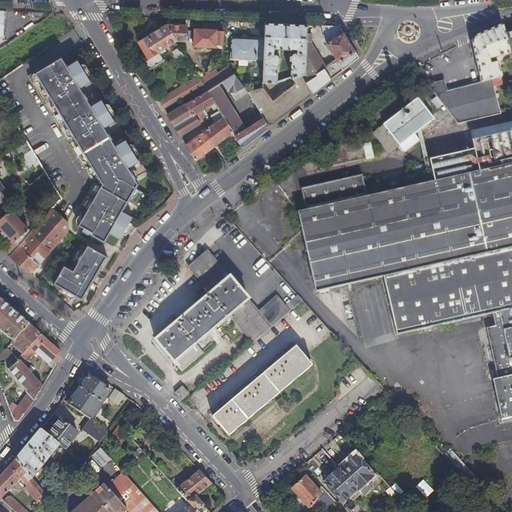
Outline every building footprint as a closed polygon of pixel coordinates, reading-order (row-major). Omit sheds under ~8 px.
[(280,79),(280,63),(283,61),(283,52),(281,51),(279,50),(276,50),(276,46),(297,48),(297,50),(295,50),(293,51),(292,52),(291,59),(294,61),(294,76),(301,74),(304,73),(305,72),(306,34),(307,25),(288,24),(264,23),(264,38),(264,61),(264,82),(264,87),(269,80),(280,79)] [(165,50),(163,47),(175,39),(166,24),(138,41),(146,56),(142,59),(148,69),(163,60),(159,53),(165,50)] [(166,24),(175,39),(186,39),(186,25),(166,24)] [(342,69),(358,57),(346,38),(339,26),(320,25),(324,40),(335,59),(342,69)] [(487,60),(500,57),(508,56),(504,35),(501,25),(487,31),(472,38),(472,39),(470,42),(471,45),(479,83),(490,81),(500,79),(496,63),(488,65),(487,60)] [(195,29),(194,45),(223,47),(224,32),(216,31),(216,29),(195,29)] [(309,40),(309,34),(306,34),(305,72),(304,73),(301,74),(305,82),(316,75),(315,73),(325,67),(324,65),(309,40)] [(264,61),(264,38),(231,38),(230,61),(239,61),(239,65),(248,66),(248,61),(264,61)] [(130,40),(127,39),(123,42),(128,50),(132,48),(133,44),(130,40)] [(90,81),(77,60),(67,66),(61,54),(35,71),(106,182),(80,223),(78,226),(84,230),(82,232),(88,235),(104,244),(110,235),(120,241),(133,220),(134,221),(148,198),(137,191),(138,183),(136,178),(147,172),(139,160),(138,160),(126,140),(127,139),(115,120),(114,120),(101,100),(102,99),(91,80),(90,81)] [(327,80),(342,69),(335,59),(324,65),(325,67),(315,73),(316,75),(305,82),(310,91),(311,92),(327,80)] [(208,72),(215,84),(233,74),(228,66),(217,72),(215,68),(208,72)] [(78,221),(80,223),(106,182),(35,71),(29,75),(97,181),(76,215),(78,221)] [(241,88),(233,74),(215,84),(212,86),(206,89),(214,103),(216,107),(219,112),(222,116),(232,132),(241,147),(255,136),(268,125),(267,123),(255,98),(249,91),(247,91),(261,115),(242,129),(227,104),(246,91),(243,91),(241,88)] [(249,91),(255,98),(267,123),(272,121),(276,117),(286,110),(288,107),(292,105),(296,101),(307,94),(310,91),(305,82),(301,74),(294,76),(297,82),(273,100),(264,87),(249,91)] [(201,82),(206,89),(212,86),(207,79),(201,82)] [(197,84),(202,91),(206,89),(201,82),(201,81),(197,84)] [(427,85),(458,126),(469,123),(454,90),(446,91),(443,81),(440,82),(427,85)] [(498,116),(490,81),(479,83),(487,118),(498,116)] [(249,91),(264,87),(264,82),(247,86),(246,85),(241,88),(243,91),(246,91),(247,91),(249,91)] [(454,90),(469,123),(487,118),(479,83),(454,90)] [(203,108),(211,104),(214,103),(206,89),(202,91),(203,95),(205,94),(207,96),(167,115),(172,122),(179,135),(207,118),(203,112),(205,112),(203,108)] [(165,111),(180,103),(175,95),(160,104),(165,111)] [(435,110),(440,106),(434,97),(429,100),(435,110)] [(384,126),(384,128),(375,135),(390,155),(400,147),(406,154),(420,143),(415,136),(435,121),(419,100),(384,126)] [(211,117),(215,122),(222,116),(219,112),(211,117)] [(222,116),(215,122),(186,146),(195,161),(232,132),(222,116)] [(495,153),(511,149),(511,125),(490,130),(495,153)] [(302,189),(307,212),(299,213),(317,292),(383,279),(396,337),(498,313),(511,374),(511,149),(495,153),(490,130),(468,134),(477,173),(368,198),(363,176),(302,189)] [(43,172),(24,139),(10,148),(17,159),(19,158),(24,166),(30,163),(32,167),(19,178),(25,188),(37,177),(43,172)] [(368,161),(375,159),(372,144),(365,145),(368,161)] [(467,149),(428,158),(433,180),(472,172),(467,149)] [(46,177),(43,172),(37,177),(40,181),(46,177)] [(29,273),(67,233),(66,223),(48,209),(28,232),(16,247),(9,255),(23,268),(29,273)] [(0,229),(16,247),(28,232),(8,211),(0,218),(0,229)] [(71,271),(62,267),(52,285),(79,301),(91,283),(88,281),(90,278),(93,280),(106,258),(86,246),(71,271)] [(250,343),(290,311),(285,305),(277,296),(258,312),(207,251),(186,267),(208,293),(153,339),(178,370),(200,352),(193,344),(227,316),(250,343)] [(37,280),(43,274),(40,272),(34,278),(37,280)] [(302,301),(297,295),(285,305),(290,311),(302,301)] [(0,331),(12,343),(27,323),(11,309),(0,298),(0,331)] [(10,346),(22,356),(41,335),(35,330),(27,323),(12,343),(10,346)] [(60,352),(41,335),(22,356),(27,361),(38,349),(56,365),(60,359),(60,352)] [(298,343),(210,415),(227,436),(255,413),(315,363),(298,343)] [(0,352),(0,361),(13,358),(7,350),(0,352)] [(27,361),(22,356),(19,358),(16,355),(13,358),(21,367),(27,361)] [(17,407),(11,415),(13,421),(18,422),(28,409),(37,396),(42,387),(21,367),(13,358),(10,361),(13,365),(7,371),(25,390),(25,393),(27,394),(17,407)] [(108,394),(86,378),(79,388),(101,403),(108,394)] [(187,395),(189,394),(182,386),(175,392),(177,394),(182,400),(187,395)] [(88,419),(89,420),(101,403),(79,388),(67,405),(88,419)] [(120,393),(117,391),(106,406),(113,412),(125,397),(120,393)] [(8,408),(11,415),(17,407),(12,403),(8,408)] [(88,419),(79,430),(92,440),(101,428),(89,420),(88,419)] [(59,446),(62,449),(75,434),(58,420),(45,435),(59,446)] [(120,446),(128,439),(118,429),(112,436),(120,446)] [(32,480),(56,449),(59,446),(45,435),(38,430),(31,439),(14,462),(32,480)] [(92,463),(97,456),(94,452),(88,458),(92,463)] [(143,456),(140,452),(133,459),(137,462),(143,456)] [(92,463),(96,467),(103,462),(97,456),(92,463)] [(0,476),(0,499),(19,480),(25,488),(23,490),(37,505),(40,502),(47,496),(39,488),(32,480),(14,462),(0,476)] [(350,496),(354,500),(362,493),(340,468),(324,482),(342,503),(350,496)] [(211,484),(199,471),(176,492),(187,504),(197,499),(196,498),(211,484)] [(128,511),(157,511),(122,473),(106,487),(103,485),(80,506),(85,511),(125,511),(127,511),(128,511)] [(322,495),(305,476),(292,488),(309,506),(322,495)] [(47,496),(54,487),(47,479),(39,488),(47,496)] [(179,487),(173,480),(169,484),(175,491),(179,487)] [(317,503),(324,509),(334,500),(328,493),(317,503)] [(397,494),(386,504),(393,511),(404,502),(397,494)] [(12,511),(24,511),(10,498),(7,498),(3,503),(12,511)] [(204,506),(198,500),(184,511),(198,511),(202,508),(204,506)] [(37,505),(33,511),(37,511),(42,504),(40,502),(37,505)]
